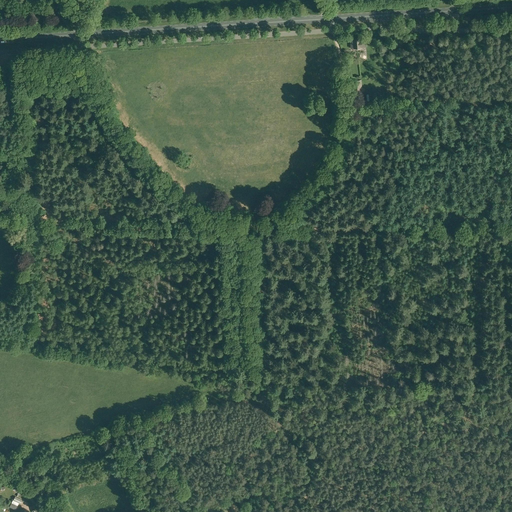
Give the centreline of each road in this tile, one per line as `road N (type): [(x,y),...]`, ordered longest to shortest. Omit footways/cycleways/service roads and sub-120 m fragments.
road 1 (track): [(36,341),(37,227),(223,228)]
road 2 (track): [(233,228),(511,226)]
road 3 (unclassified): [(77,48),(333,30)]
road 4 (primary): [(76,34),(326,17)]
road 5 (track): [(77,48),(109,122),(138,160),(223,228)]
road 6 (track): [(333,30),(346,77),(335,158),(302,202),(259,228)]
road 7 (track): [(25,51),(37,227)]
road 8 (primary): [(326,17),(454,11)]
road 9 (unclassified): [(333,30),(453,30)]
